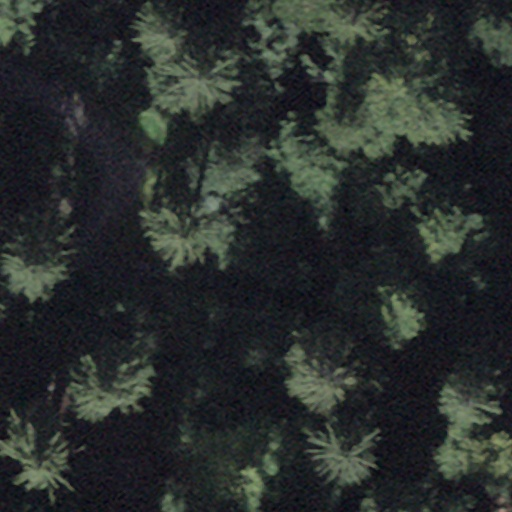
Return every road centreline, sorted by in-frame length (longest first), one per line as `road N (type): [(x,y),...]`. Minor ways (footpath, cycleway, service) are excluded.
road 1 (track): [(405,0),(445,65),(445,82),(428,96),(126,146),(124,193),(96,236),(0,312)]
road 2 (track): [(126,146),(0,47)]
